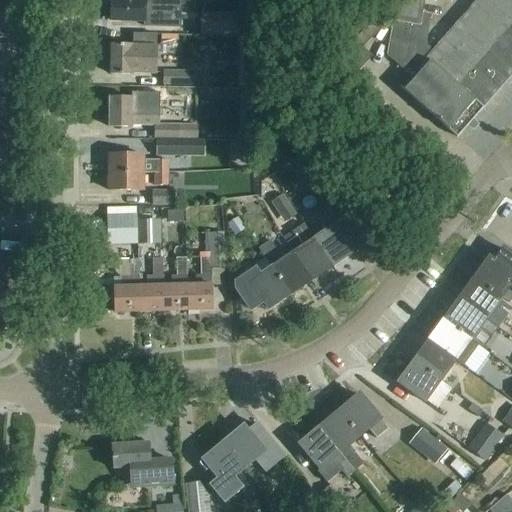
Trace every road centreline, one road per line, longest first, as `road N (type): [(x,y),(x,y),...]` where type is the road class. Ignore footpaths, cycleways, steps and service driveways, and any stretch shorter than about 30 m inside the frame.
road 1 (residential): [(50,391),(250,372),(334,342),(511,160)]
road 2 (residential): [(50,391),(55,0)]
road 3 (residential): [(32,511),(50,391)]
